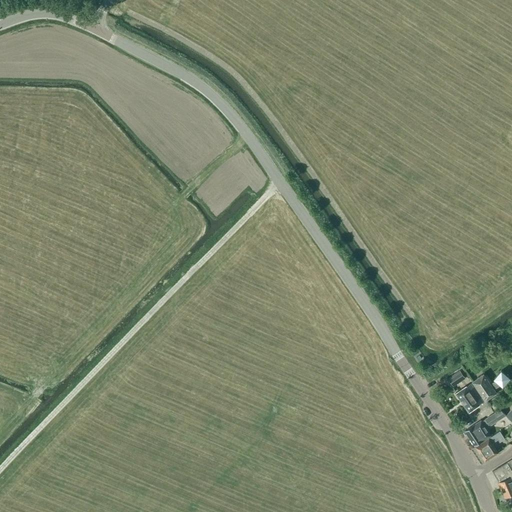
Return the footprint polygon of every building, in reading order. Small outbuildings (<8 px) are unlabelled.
[(472,382),(485,401),(496,393),(493,389),(500,385),(502,387),(509,378),(500,370),(493,379),(495,381),(490,384),(483,374),(472,382)] [(448,379),(453,386),(464,378),(460,371),(448,379)] [(479,405),(478,404),(483,401),(471,384),(466,387),(466,386),(455,393),(469,412),(479,405)] [(480,420),(491,413),(488,408),(476,415),(480,420)] [(481,421),(481,420),(464,431),(474,446),(491,436),(486,428),(490,425),(498,420),(493,412),(484,418),(481,421)] [(504,439),(500,432),(475,447),(484,462),(498,453),(491,443),(497,439),(499,443),(504,439)] [(511,480),(511,481),(511,478),(511,476),(511,459),(492,472),(498,482),(497,483),(504,498),(511,494),(511,480)]
